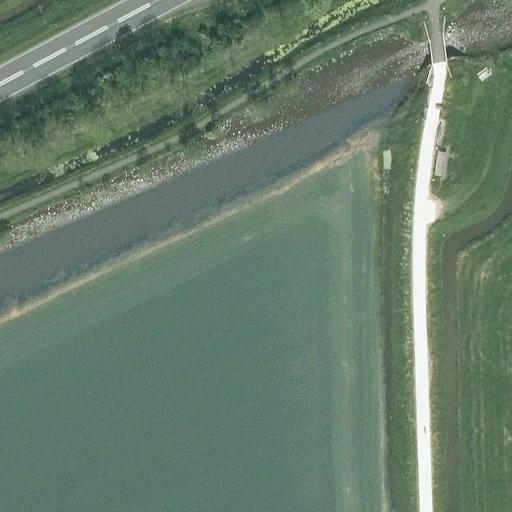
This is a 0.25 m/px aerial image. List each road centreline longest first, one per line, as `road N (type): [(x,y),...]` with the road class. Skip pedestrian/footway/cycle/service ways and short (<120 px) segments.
road 1 (unclassified): [(426,511),(419,250),(432,122)]
road 2 (trunk): [(0,84),(159,0)]
